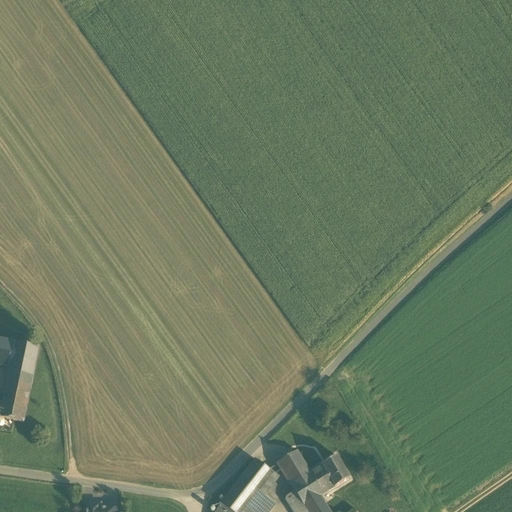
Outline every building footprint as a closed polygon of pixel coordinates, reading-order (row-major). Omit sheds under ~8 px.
[(0,366),(10,368),(15,343),(0,339),(0,366)] [(10,368),(2,404),(0,415),(0,418),(23,424),(39,347),(15,343),(10,368)] [(329,511),(320,497),(323,495),(310,473),(297,452),(277,464),(294,492),(306,511),(329,511)] [(349,479),(336,458),(322,466),(335,488),(349,479)] [(255,461),(221,506),(229,511),(243,511),(245,510),(258,494),(273,474),(255,461)] [(322,466),(310,473),(323,495),(335,488),(322,466)] [(306,511),(294,492),(286,497),(285,500),(292,511),(306,511)] [(268,511),(274,505),(258,494),(245,510),(246,511),(268,511)]
